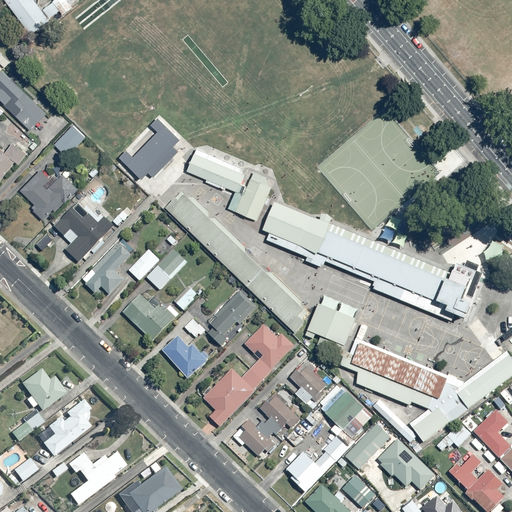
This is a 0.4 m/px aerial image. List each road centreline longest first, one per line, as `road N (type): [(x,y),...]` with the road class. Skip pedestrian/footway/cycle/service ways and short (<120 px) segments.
road 1 (residential): [(259,511),(0,262)]
road 2 (tertiary): [(361,0),(511,174)]
